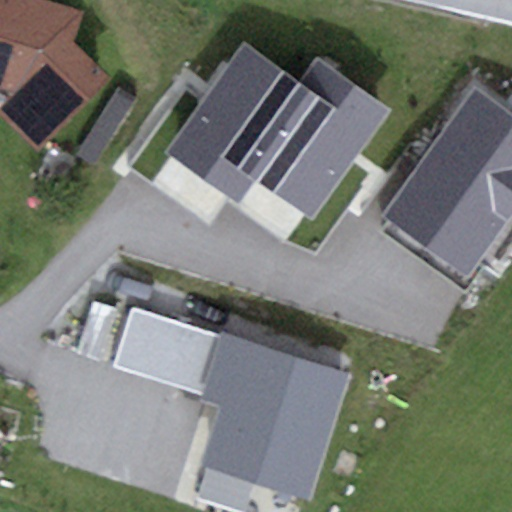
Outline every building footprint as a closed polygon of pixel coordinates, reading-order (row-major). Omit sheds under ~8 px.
[(76,8),(47,0),(0,0),(0,83),(19,89),(0,110),(0,115),(41,151),(112,70),(68,32),(76,8)] [(224,69),(165,182),(240,220),(255,190),(315,220),(373,106),(308,73),(292,104),(224,69)] [(511,127),(462,98),(392,216),(468,261),(511,187),(511,127)] [(92,301),(75,353),(99,361),(117,309),(92,301)] [(351,373),(221,333),(219,339),(135,312),(119,363),(206,390),(203,400),(219,405),(199,467),(310,502),(351,373)]
